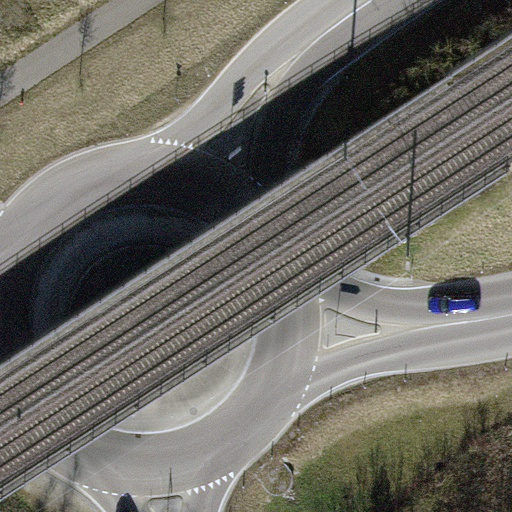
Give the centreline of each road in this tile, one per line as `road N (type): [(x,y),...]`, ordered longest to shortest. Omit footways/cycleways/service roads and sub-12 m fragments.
road 1 (primary): [(216,180),(170,169),(124,173),(81,190),(45,220),(20,260),(8,305)]
road 2 (primary): [(8,305),(12,356),(33,403),(68,440),(114,463),(165,470)]
road 3 (secondary): [(216,180),(255,110),(308,51),(379,0)]
road 4 (primary): [(165,470),(207,462),(277,413),(299,375),(309,333)]
road 5 (primary): [(309,333),(511,314)]
road 6 (primary): [(309,333),(306,285),(288,241),(257,205),(216,180)]
